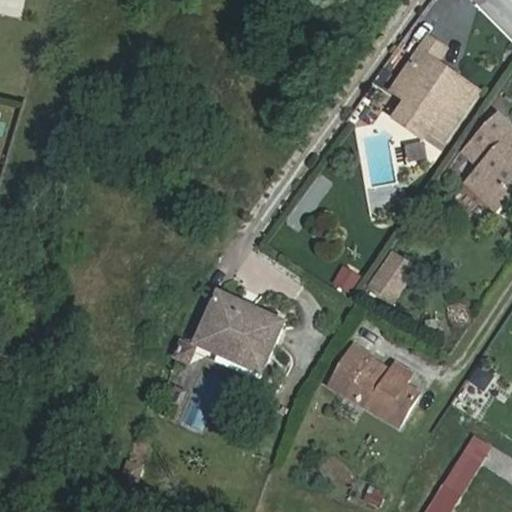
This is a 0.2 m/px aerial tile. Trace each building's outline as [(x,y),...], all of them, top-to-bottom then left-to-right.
[(447,141),(480,94),(438,65),(448,52),(432,41),(397,92),(412,102),(400,120),(427,139),(432,131),(447,141)] [(508,205),(511,200),(511,126),(500,115),(466,150),(483,167),(496,180),(490,187),(508,205)] [(468,183),(499,213),(508,205),(490,187),(496,180),(483,167),(468,183)] [(413,267),(397,257),(384,279),(399,288),(413,267)] [(354,293),(362,277),(346,269),(338,284),(354,293)] [(268,366),(287,325),(223,296),(200,346),(221,356),(225,347),(268,366)] [(221,356),(218,363),(260,382),(268,366),(225,347),(221,356)] [(399,368),(393,377),(372,364),(376,358),(359,348),(334,387),(401,428),(421,395),(407,386),(413,376),(399,368)] [(476,435),(428,511),(455,511),(496,448),(476,435)] [(144,469),(131,465),(123,489),(136,494),(144,469)] [(383,508),(388,492),(373,486),(367,502),(383,508)]
